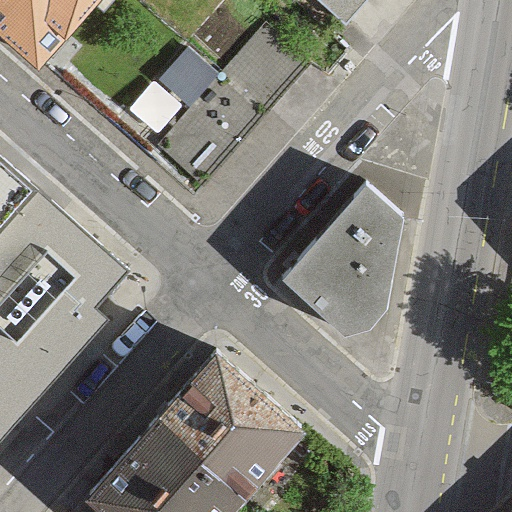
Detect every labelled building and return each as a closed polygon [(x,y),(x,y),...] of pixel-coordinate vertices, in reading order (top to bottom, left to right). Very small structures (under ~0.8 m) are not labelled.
[(0,0),(0,25),(54,73),(119,0),(0,0)] [(318,0),(345,23),(364,0),(318,0)] [(200,191),(320,65),(266,14),(147,140),(200,191)] [(0,145),(0,214),(34,175),(0,145)] [(0,417),(96,308),(136,263),(34,175),(0,214),(0,417)] [(378,188),(294,287),(372,348),(402,314),(415,219),(378,188)] [(330,439),(238,357),(181,421),(273,503),(330,439)] [(264,511),(273,503),(181,421),(106,505),(113,511),(264,511)]
